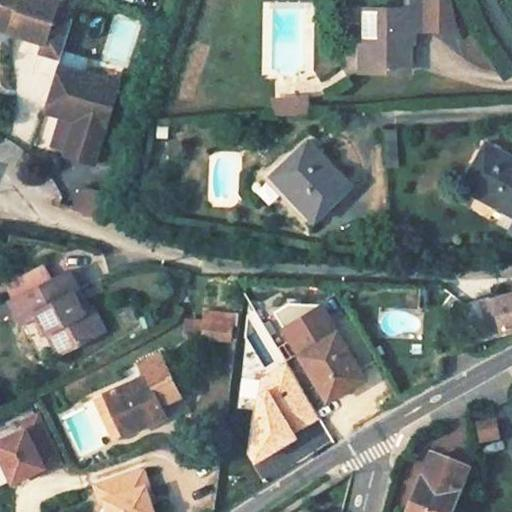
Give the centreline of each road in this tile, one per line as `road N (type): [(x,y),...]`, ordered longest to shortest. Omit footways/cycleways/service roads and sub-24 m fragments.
road 1 (residential): [(363,441),(511,356)]
road 2 (residential): [(252,511),(363,441)]
